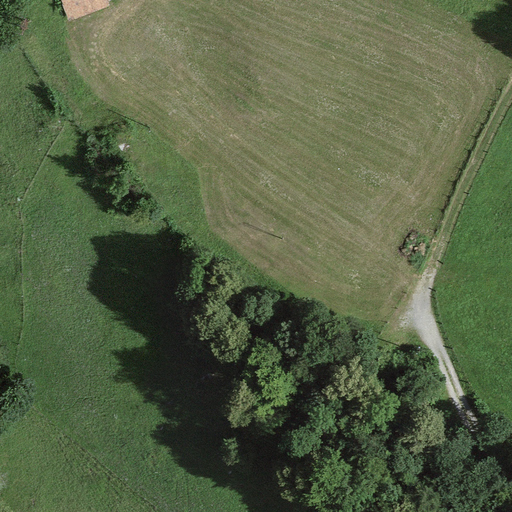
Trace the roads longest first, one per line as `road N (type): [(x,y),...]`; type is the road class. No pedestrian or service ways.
road 1 (track): [(426,335),(422,281),(511,85)]
road 2 (track): [(511,477),(464,415),(426,335)]
